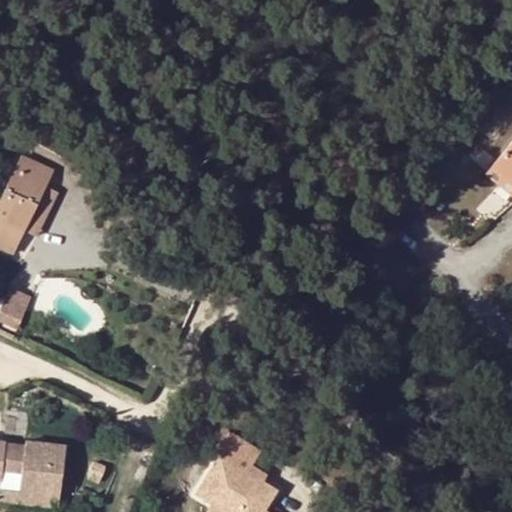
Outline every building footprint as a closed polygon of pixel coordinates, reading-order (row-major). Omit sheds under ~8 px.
[(511,141),(491,165),(511,182),(511,141)] [(22,229),(43,184),(50,169),(19,155),(0,195),(0,246),(11,252),(22,229)] [(511,182),(491,165),(485,173),(511,195),(511,182)] [(27,231),(47,187),(43,184),(22,229),(27,231)] [(35,235),(55,191),(47,187),(27,231),(35,235)] [(24,313),(31,296),(9,286),(2,304),(24,313)] [(0,324),(17,330),(24,313),(2,304),(0,307),(0,324)] [(268,511),(265,509),(277,490),(263,482),(248,472),(252,465),(261,451),(226,430),(213,450),(219,454),(194,494),(210,504),(223,511),(268,511)] [(23,439),(22,443),(21,450),(3,447),(4,440),(0,439),(0,469),(18,471),(16,489),(15,495),(39,498),(41,486),(58,488),(64,445),(23,439)] [(22,443),(4,440),(3,447),(21,450),(22,443)] [(267,474),(252,465),(248,472),(263,482),(267,474)] [(0,487),(0,498),(56,506),(58,488),(41,486),(39,498),(15,495),(16,489),(0,487)]
